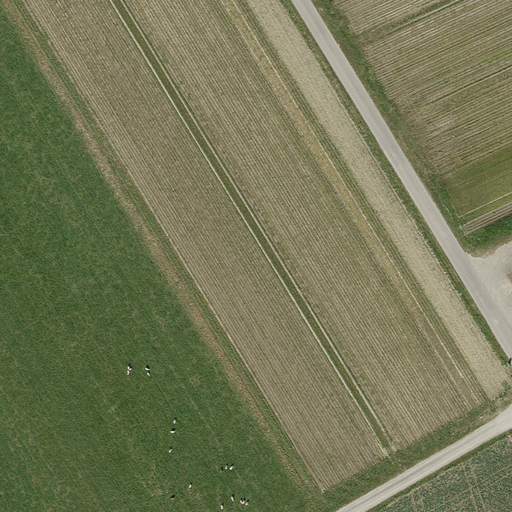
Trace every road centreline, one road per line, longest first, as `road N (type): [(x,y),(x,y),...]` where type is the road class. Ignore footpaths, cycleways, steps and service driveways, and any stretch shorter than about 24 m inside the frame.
road 1 (unclassified): [(511,358),(294,0)]
road 2 (track): [(347,511),(511,416)]
